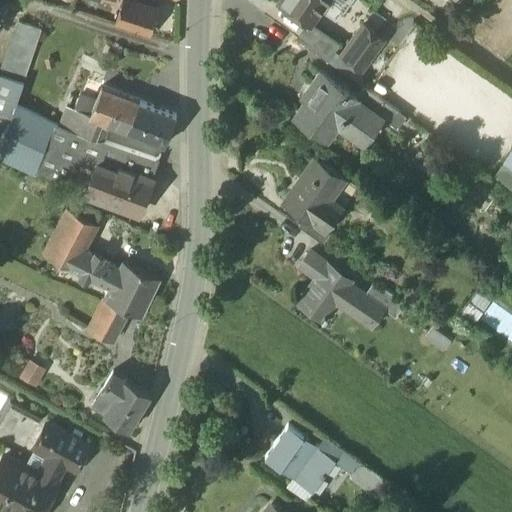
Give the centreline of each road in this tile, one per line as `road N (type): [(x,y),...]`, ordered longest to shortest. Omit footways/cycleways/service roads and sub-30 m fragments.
road 1 (secondary): [(199,0),(197,254),(145,511)]
road 2 (track): [(406,0),(511,73)]
